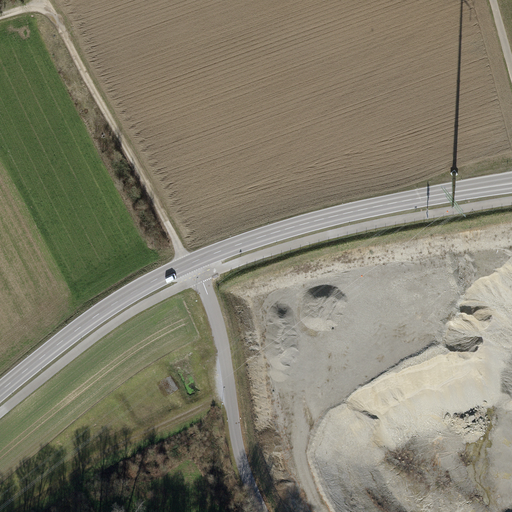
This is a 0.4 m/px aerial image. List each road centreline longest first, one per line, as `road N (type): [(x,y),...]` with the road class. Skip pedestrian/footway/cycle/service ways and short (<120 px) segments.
road 1 (primary): [(194,261),(324,218),(511,183)]
road 2 (track): [(194,261),(180,250),(46,2)]
road 3 (unclassified): [(262,511),(238,448),(223,343),(194,261)]
road 4 (primary): [(0,391),(114,303),(194,261)]
road 5 (track): [(229,394),(63,479)]
